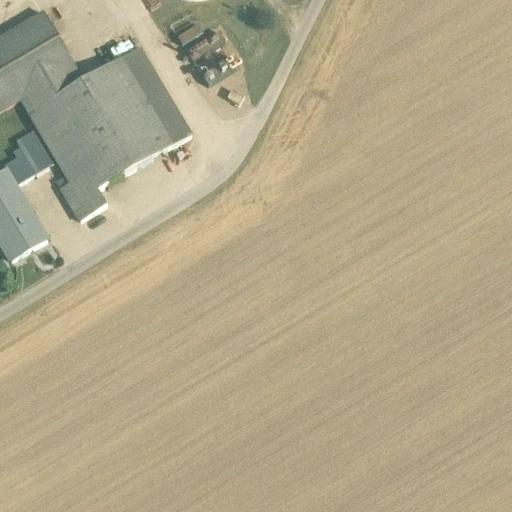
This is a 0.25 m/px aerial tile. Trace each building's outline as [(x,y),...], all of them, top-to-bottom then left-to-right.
[(119,65),(83,86),(43,18),(0,42),(0,116),(21,105),(70,187),(87,177),(97,196),(171,152),(119,65)] [(177,42),(182,50),(202,39),(197,30),(177,42)] [(186,58),(192,66),(223,47),(218,38),(186,58)] [(138,54),(119,65),(171,152),(190,141),(138,54)] [(244,100),(231,93),(226,102),(238,109),(244,100)] [(25,162),(3,175),(4,176),(5,175),(15,192),(36,180),(25,162)] [(4,176),(0,177),(0,239),(15,264),(46,246),(15,192),(5,175),(4,176)] [(70,187),(60,193),(80,226),(106,210),(97,196),(87,177),(70,187)]
